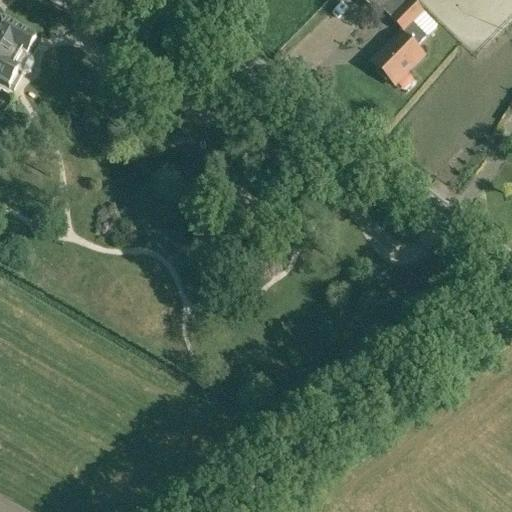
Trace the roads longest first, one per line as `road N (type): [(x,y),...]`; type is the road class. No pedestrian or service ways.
road 1 (tertiary): [(511,267),(157,0)]
road 2 (track): [(238,511),(511,305)]
